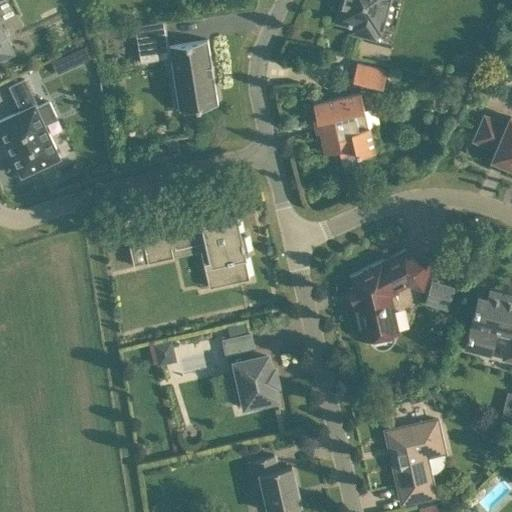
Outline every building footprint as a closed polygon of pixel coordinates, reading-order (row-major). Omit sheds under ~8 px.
[(0,0),(0,54),(13,48),(0,21),(0,0)] [(341,0),(336,20),(351,24),(350,30),(375,36),(377,30),(380,31),(388,0),(341,0)] [(161,20),(135,24),(136,32),(139,49),(165,44),(161,20)] [(208,38),(169,44),(171,56),(179,109),(218,103),(208,38)] [(68,53),(74,65),(92,56),(87,44),(68,53)] [(387,69),(357,61),(353,79),(383,86),(387,69)] [(456,67),(454,74),(457,80),(464,82),(470,78),(472,72),(468,66),(462,64),(456,67)] [(0,118),(0,127),(22,174),(60,156),(45,123),(57,118),(48,99),(36,105),(35,103),(37,103),(25,78),(10,85),(22,108),(0,118)] [(314,101),(318,119),(322,118),(324,129),(320,130),(325,151),(339,148),(341,154),(357,150),(357,154),(375,149),(370,125),(366,126),(362,109),(365,108),(361,91),(314,101)] [(485,115),(475,138),(497,148),(493,157),(511,164),(511,115),(507,124),(485,115)] [(174,138),(166,140),(168,150),(176,148),(174,138)] [(168,230),(142,235),(148,261),(174,255),(172,246),(175,245),(175,247),(207,240),(212,261),(204,262),(210,286),(250,277),(244,251),(248,250),(245,235),(240,236),(236,215),(204,222),(203,217),(180,222),(181,227),(171,229),(172,230),(168,231),(168,230)] [(366,337),(370,336),(393,331),(398,330),(395,316),(392,306),(395,305),(397,302),(398,299),(397,296),(395,290),(396,290),(396,288),(408,282),(422,286),(431,259),(405,251),(382,262),(381,261),(352,276),(366,337)] [(436,273),(447,277),(451,266),(439,262),(436,273)] [(448,309),(455,286),(431,279),(424,301),(448,309)] [(510,334),(503,358),(511,360),(511,299),(507,298),(508,294),(490,289),(487,298),(478,295),(464,349),(490,355),(497,331),(510,334)] [(230,336),(248,332),(245,320),(227,324),(230,336)] [(254,345),(251,332),(248,332),(230,336),(223,338),(238,405),(248,402),(249,406),(263,403),(262,399),(276,395),(273,382),(277,381),(273,367),(270,368),(267,354),(253,357),(251,346),(254,345)] [(155,362),(175,357),(169,335),(149,340),(155,362)] [(511,407),(504,406),(500,422),(511,424),(511,407)] [(437,418),(387,429),(403,501),(434,494),(425,454),(444,450),(437,418)] [(274,453),(251,459),(257,486),(264,484),(269,510),(273,510),(274,511),(298,511),(297,504),(301,503),(292,464),(278,467),(274,453)] [(438,511),(437,502),(420,506),(420,511),(438,511)]
